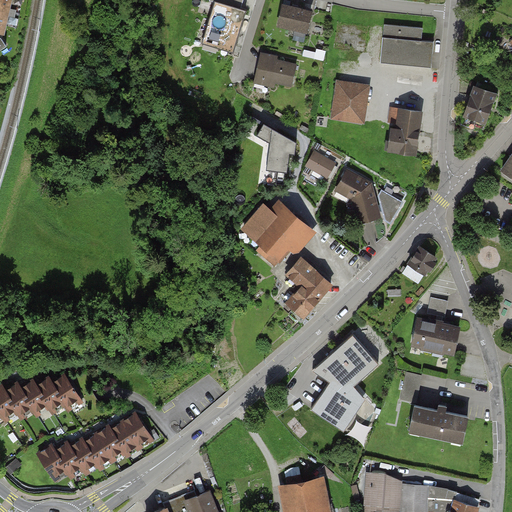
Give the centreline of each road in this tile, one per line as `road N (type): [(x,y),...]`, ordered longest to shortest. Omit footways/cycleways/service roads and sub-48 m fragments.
road 1 (residential): [(429,216),(295,350),(142,476)]
road 2 (residential): [(454,181),(445,153),(457,13)]
road 3 (residential): [(489,353),(501,440),(497,511)]
road 4 (residential): [(429,216),(489,353)]
